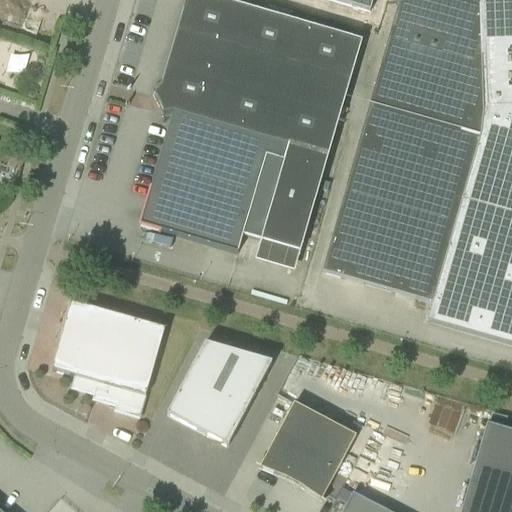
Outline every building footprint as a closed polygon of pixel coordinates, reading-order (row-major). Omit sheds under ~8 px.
[(260,244),(299,255),(361,44),(210,0),(185,0),(160,89),(152,98),(162,117),(171,115),(138,227),(233,255),(260,164),(281,170),(260,244)] [(448,0),(398,0),(321,276),(431,307),(479,139),(482,116),(478,8),(448,0)] [(431,307),(427,324),(511,348),(511,0),(477,0),(478,8),(482,116),(479,139),(431,307)] [(138,421),(163,332),(70,305),(50,373),(74,380),(71,391),(94,398),(92,402),(115,409),(114,414),(138,421)] [(226,449),(270,366),(203,347),(166,418),(206,439),(205,442),(220,446),(226,449)] [(320,504),(355,440),(293,407),(259,471),(284,481),(298,489),(320,504)] [(511,511),(511,434),(486,427),(460,511),(511,511)] [(351,496),(342,511),(365,511),(369,505),(351,496)]
